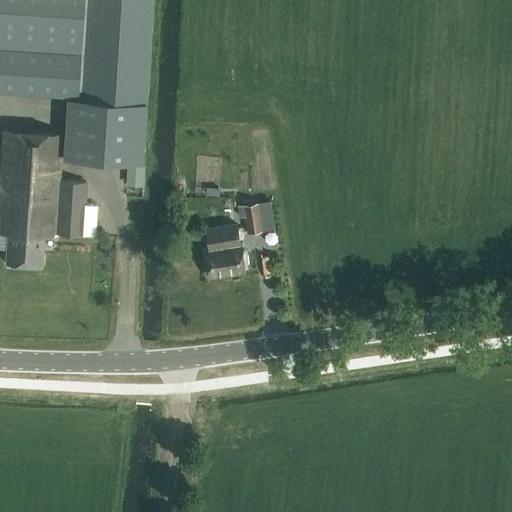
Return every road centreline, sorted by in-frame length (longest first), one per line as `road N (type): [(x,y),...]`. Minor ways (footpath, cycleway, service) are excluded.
road 1 (tertiary): [(511,310),(181,359),(0,360)]
road 2 (track): [(180,389),(165,511)]
